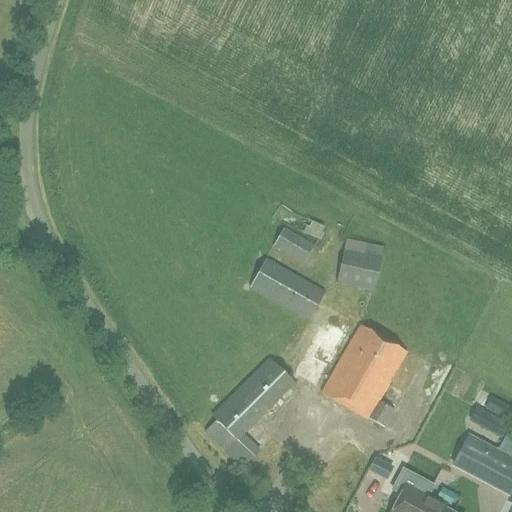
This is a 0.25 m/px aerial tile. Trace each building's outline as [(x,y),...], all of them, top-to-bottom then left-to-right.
[(303,264),(314,246),(285,228),(273,247),(303,264)] [(373,292),(381,258),(344,249),(337,284),(373,292)] [(309,322),(325,294),(265,261),(250,288),(309,322)] [(384,429),(394,412),(379,403),(407,354),(361,327),(322,395),(368,422),(369,421),(384,429)] [(340,350),(348,335),(336,329),(329,345),(340,350)] [(242,436),(294,384),(269,360),(212,417),(217,422),(206,433),(242,470),(260,453),(242,436)] [(510,496),(511,491),(511,460),(468,437),(453,466),(510,496)] [(401,496),(392,511),(446,511),(436,506),(438,503),(428,497),(433,487),(404,471),(393,492),(401,496)]
